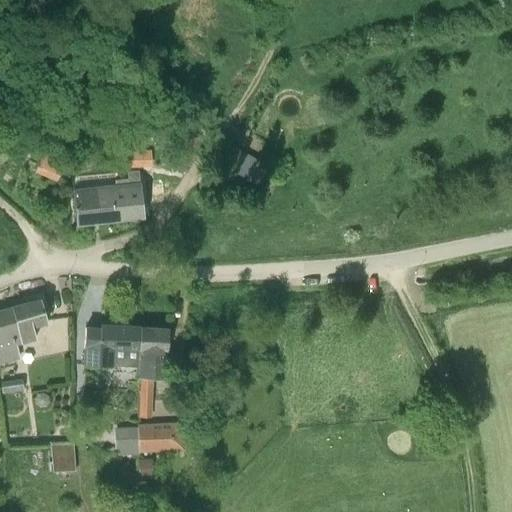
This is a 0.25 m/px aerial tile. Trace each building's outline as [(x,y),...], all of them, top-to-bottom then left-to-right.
[(186,124),(203,136),(212,122),(194,111),(186,124)] [(186,124),(173,143),(163,161),(180,171),(203,136),(186,124)] [(219,156),(260,181),(269,168),(228,143),(219,156)] [(127,151),(127,166),(150,165),(149,150),(127,151)] [(34,172),(56,181),(65,160),(43,151),(34,172)] [(126,171),(128,184),(140,182),(138,170),(126,171)] [(143,215),(140,182),(128,184),(114,185),(72,190),(75,223),(143,215)] [(46,323),(45,319),(40,300),(13,307),(0,310),(0,362),(19,358),(15,342),(37,337),(34,326),(46,323)] [(114,365),(115,348),(140,349),(140,348),(140,347),(141,327),(100,325),(100,328),(85,327),(84,364),(114,365)] [(140,347),(140,348),(140,349),(138,417),(151,417),(152,378),(167,378),(167,350),(167,349),(168,328),(141,327),(140,347)] [(2,393),(23,390),(22,379),(0,382),(2,393)] [(184,450),(183,421),(136,423),(136,427),(114,428),(114,449),(117,449),(117,454),(138,453),(138,451),(184,450)] [(72,440),(50,442),(52,472),(74,470),(72,440)] [(152,477),(152,458),(138,458),(138,477),(152,477)]
